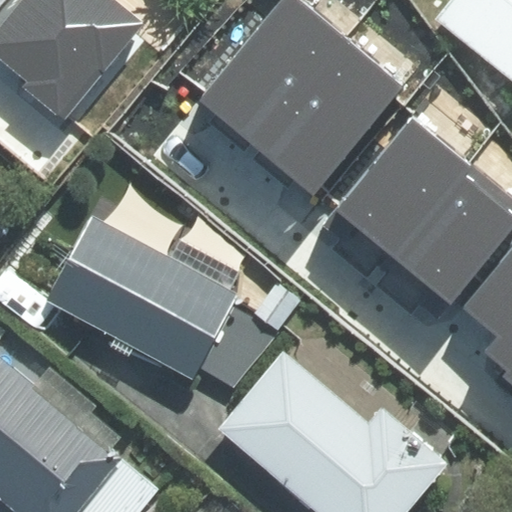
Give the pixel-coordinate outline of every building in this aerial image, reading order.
[(19,0),(0,24),(0,60),(26,82),(22,86),(63,119),(142,23),(113,0),(19,0)] [(299,0),(281,0),(198,100),(255,148),(346,39),(299,0)] [(511,0),(452,0),(442,13),(511,68),(511,0)] [(405,87),(346,39),(255,148),(313,196),(405,87)] [(411,117),(335,209),(393,256),(469,164),(411,117)] [(511,198),(469,164),(393,256),(450,304),(511,226),(511,198)] [(102,213),(58,293),(204,373),(248,293),(102,213)] [(511,247),(462,308),(496,336),(483,352),(506,371),(502,376),(511,384),(511,247)] [(0,349),(0,483),(34,511),(145,511),(168,486),(132,457),(120,447),(132,432),(103,408),(107,402),(56,360),(39,381),(0,349)] [(291,350),(231,422),(340,511),(416,511),(454,467),(410,431),(414,427),(389,406),(377,420),(291,350)]
